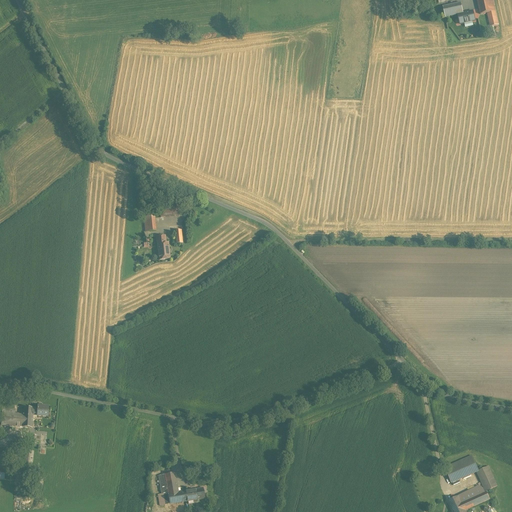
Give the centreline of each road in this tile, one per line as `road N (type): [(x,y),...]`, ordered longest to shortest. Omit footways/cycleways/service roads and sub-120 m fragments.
road 1 (unclassified): [(17,0),(89,135),(117,156),(271,224),(404,358)]
road 2 (unclassified): [(0,385),(230,419),(404,358)]
road 3 (track): [(511,238),(292,243)]
